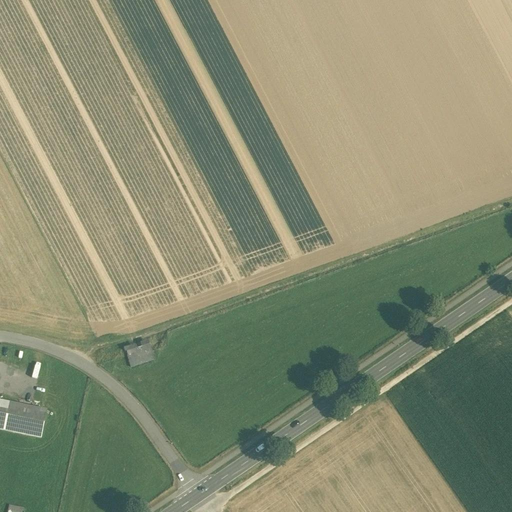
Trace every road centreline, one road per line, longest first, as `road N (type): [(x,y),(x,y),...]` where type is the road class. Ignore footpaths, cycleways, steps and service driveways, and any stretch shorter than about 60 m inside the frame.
road 1 (track): [(511,201),(76,361)]
road 2 (secondary): [(511,280),(198,494)]
road 3 (track): [(511,301),(209,508)]
road 4 (residential): [(0,337),(48,347),(107,379),(198,494)]
